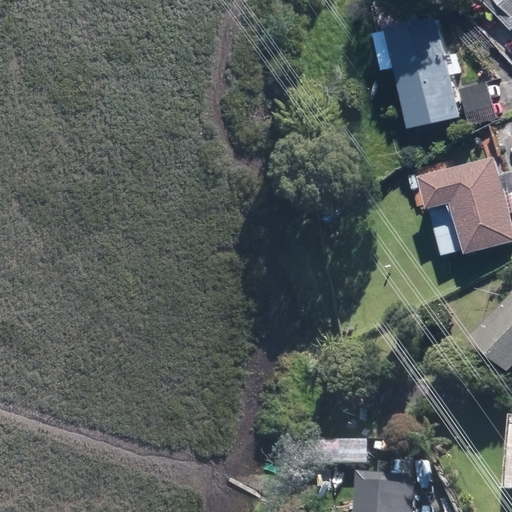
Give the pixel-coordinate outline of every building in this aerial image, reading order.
[(511,0),(481,0),(510,33),(511,32),(511,0)] [(387,71),(398,69),(410,127),(460,116),(439,17),(389,28),(378,30),(387,71)] [(498,120),(488,83),(461,90),(471,127),(498,120)] [(511,242),(511,212),(498,158),(425,176),(445,255),(467,249),(468,253),(511,242)] [(511,370),(511,298),(477,335),(511,370)] [(417,511),(420,479),(361,476),(358,511),(417,511)]
